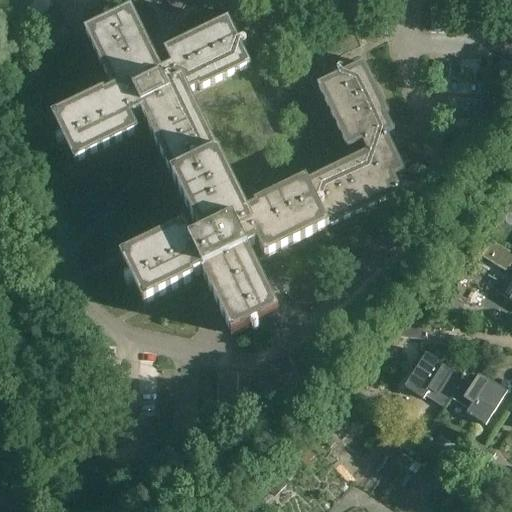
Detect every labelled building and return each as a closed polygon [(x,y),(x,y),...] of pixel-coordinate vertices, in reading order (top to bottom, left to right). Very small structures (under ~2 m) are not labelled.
[(172,179),(219,156),(189,93),(197,89),(199,93),(250,68),(228,22),(165,52),(171,65),(160,71),(131,9),(84,32),(113,93),(105,97),(103,93),(53,118),(75,164),(126,139),(120,126),(142,116),(172,179)] [(309,181),(331,229),(402,194),(395,178),(405,173),(387,136),(394,132),(386,117),(389,115),(364,64),(317,87),(342,138),(355,131),(366,153),(309,181)] [(331,229),(309,181),(254,207),(255,211),(247,215),(219,156),(172,179),(201,238),(179,248),(173,235),(121,259),(144,307),(195,281),(194,278),(202,274),(232,336),(278,313),(249,251),(259,247),(265,260),(331,229)] [(511,254),(492,242),(482,259),(507,274),(511,265),(511,279),(510,279),(500,295),(511,302),(511,254)] [(493,326),(505,327),(506,316),(494,315),(493,326)] [(413,320),(396,338),(432,342),(435,322),(413,320)] [(307,347),(270,365),(271,368),(283,394),(291,409),(328,392),(307,347)] [(451,399),(461,381),(443,370),(445,367),(426,355),(405,388),(424,401),(426,397),(445,409),(451,399)] [(217,370),(216,418),(257,420),(257,406),(258,374),(258,371),(227,370),(217,370)] [(461,381),(451,399),(469,411),(467,414),(486,427),(507,393),(488,381),(486,384),(469,372),(468,371),(461,381)] [(350,424),(339,413),(329,424),(340,435),(350,424)] [(439,439),(433,448),(447,458),(453,448),(439,439)] [(461,466),(471,472),(485,450),(476,444),(461,466)] [(495,456),(485,450),(471,472),(481,478),(495,456)] [(311,462),(315,457),(307,451),(294,465),(304,474),(313,464),(311,462)] [(197,465),(195,456),(142,464),(143,474),(197,465)] [(409,470),(413,464),(401,456),(396,462),(409,470)] [(286,487),(275,476),(265,487),(276,498),(286,487)]
